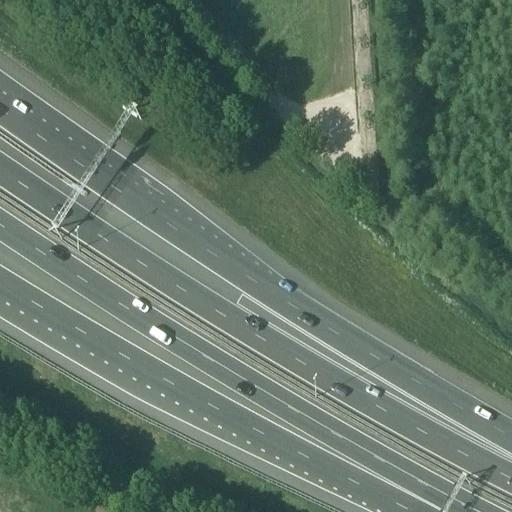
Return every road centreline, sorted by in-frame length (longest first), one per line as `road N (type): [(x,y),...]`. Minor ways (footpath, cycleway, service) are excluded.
road 1 (motorway): [(511,446),(0,108)]
road 2 (motorway): [(511,478),(327,379),(0,167)]
road 3 (motorway): [(0,225),(161,330),(451,497)]
road 4 (motorway): [(0,282),(138,365),(451,497)]
